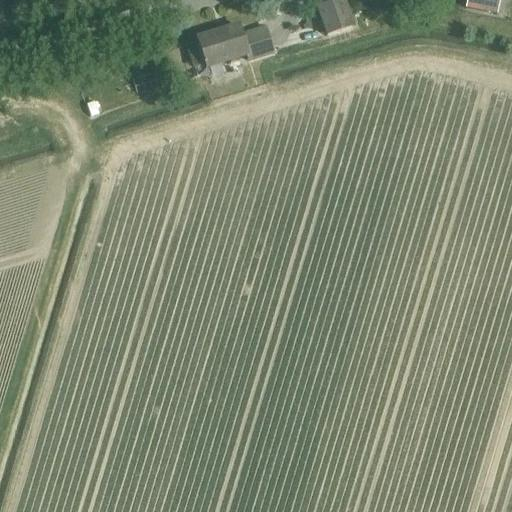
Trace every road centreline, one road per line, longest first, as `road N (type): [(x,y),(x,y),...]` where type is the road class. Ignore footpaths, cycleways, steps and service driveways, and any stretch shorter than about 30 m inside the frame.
road 1 (track): [(0,104),(56,112),(73,134),(78,162),(0,450)]
road 2 (unclassified): [(197,0),(0,63)]
road 3 (track): [(0,177),(77,152),(125,163)]
